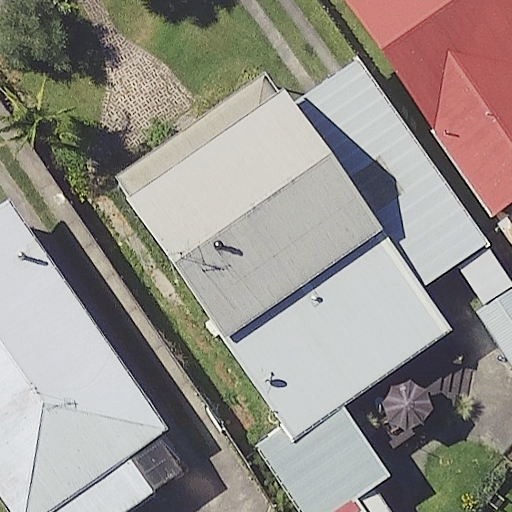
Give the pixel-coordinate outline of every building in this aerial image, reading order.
[(511,0),(345,0),(504,225),(511,219),(511,0)] [(493,251),(361,64),(295,110),(427,297),(493,251)] [(295,110),(287,99),(130,209),(297,445),(454,335),(427,297),(295,110)] [(64,511),(175,434),(12,203),(0,211),(0,495),(11,511),(64,511)] [(511,294),(479,317),(511,363),(511,294)]
